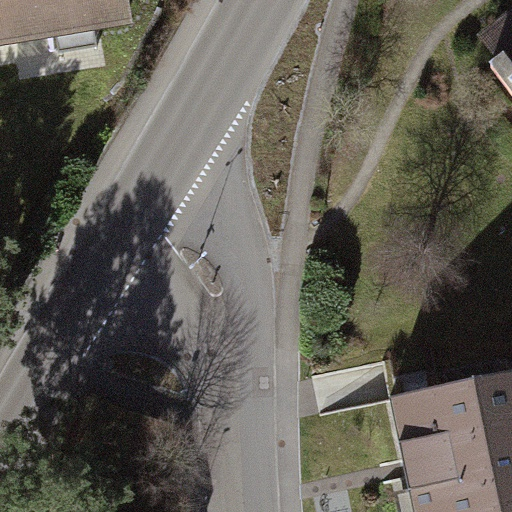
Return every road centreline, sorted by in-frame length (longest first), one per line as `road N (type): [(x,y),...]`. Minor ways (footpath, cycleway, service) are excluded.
road 1 (residential): [(248,511),(211,297),(143,202)]
road 2 (secondary): [(0,435),(143,202)]
road 3 (secondary): [(143,202),(258,0)]
